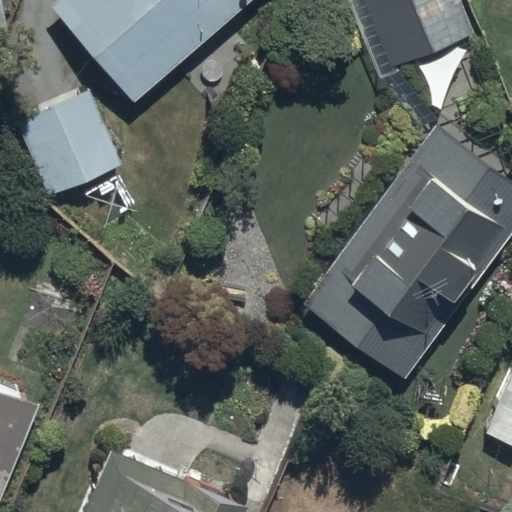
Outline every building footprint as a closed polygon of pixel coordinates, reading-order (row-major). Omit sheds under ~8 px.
[(56,0),(50,6),(133,102),(250,0),(56,0)] [(459,0),(364,0),(396,73),(476,40),(459,0)] [(90,89),(15,120),(47,195),(121,165),(90,89)] [(511,234),(511,180),(436,125),(303,304),(405,379),(511,234)] [(511,375),(486,434),(511,445),(511,375)] [(0,498),(39,405),(0,388),(0,498)] [(246,511),(248,508),(111,451),(85,511),(246,511)]
